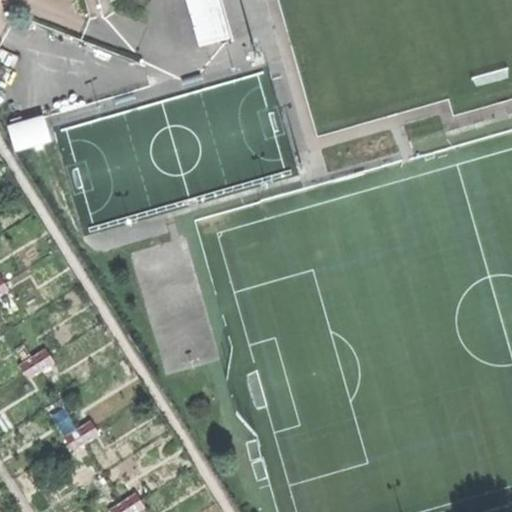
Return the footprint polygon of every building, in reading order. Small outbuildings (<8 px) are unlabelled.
[(186,0),(200,49),(230,40),(218,0),(186,0)] [(8,128),(14,152),(50,142),(43,118),(8,128)] [(4,285),(0,277),(0,296),(8,291),(4,285)] [(48,359),(44,351),(31,359),(17,368),(21,375),(26,382),(40,373),(53,366),(48,359)] [(94,431),(90,423),(77,431),(63,440),(68,447),(72,454),(86,446),(99,438),(94,431)] [(139,502),(134,494),(121,502),(108,510),(108,511),(137,511),(143,508),(139,502)]
